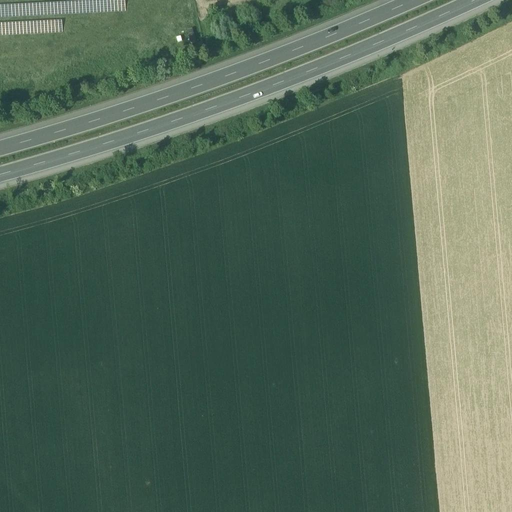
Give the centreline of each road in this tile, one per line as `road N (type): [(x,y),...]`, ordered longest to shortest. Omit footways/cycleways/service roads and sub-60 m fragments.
road 1 (motorway): [(0,183),(269,94),(495,0)]
road 2 (motorway): [(436,0),(251,76),(0,158)]
